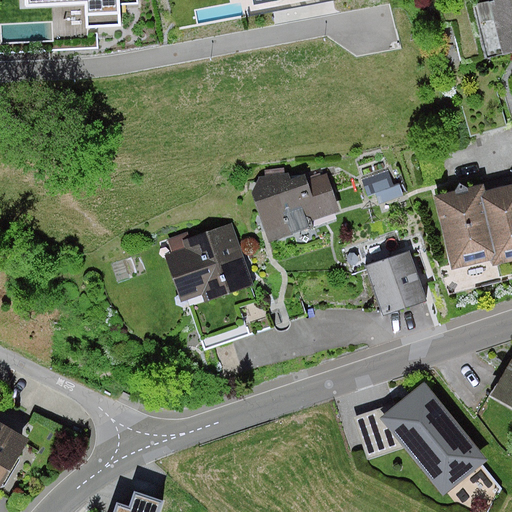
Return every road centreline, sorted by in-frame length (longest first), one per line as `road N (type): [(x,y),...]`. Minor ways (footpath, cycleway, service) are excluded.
road 1 (residential): [(511,327),(145,446)]
road 2 (residential): [(0,360),(98,405),(145,446)]
